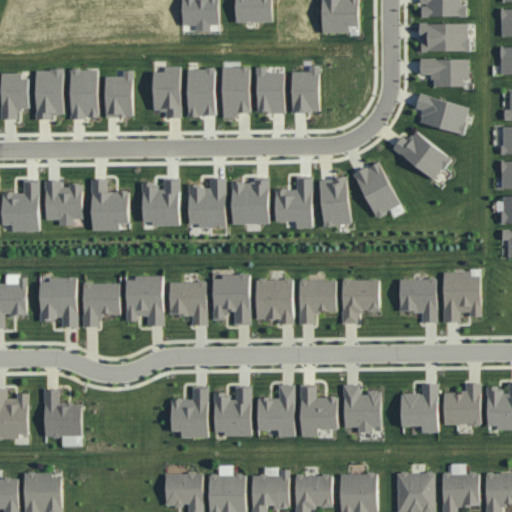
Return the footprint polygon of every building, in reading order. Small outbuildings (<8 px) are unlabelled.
[(221,0),(184,0),(185,24),(198,25),(198,30),(212,31),(212,24),(221,24),(221,0)] [(237,0),(238,22),(275,22),(274,0),(237,0)] [(323,0),(324,33),(352,32),(352,27),(362,27),(361,0),(323,0)] [(462,0),(422,0),(422,6),(424,6),(424,17),(469,17),(469,7),(463,6),(462,0)] [(423,51),(471,52),(472,24),(423,23),(423,51)] [(469,59),(423,59),(423,75),(435,75),(435,87),(470,86),(469,59)] [(295,112),(322,112),(321,66),(311,66),(311,72),(294,72),(295,112)] [(156,112),(168,111),(168,118),(184,118),(183,67),(167,67),(167,72),(156,72),(156,112)] [(252,67),(224,67),(225,118),(240,117),(240,113),(253,112),(252,67)] [(259,112),(287,113),(287,73),(269,73),(269,67),(259,67),(259,112)] [(190,69),(191,116),(218,116),(217,68),(190,69)] [(73,118),(101,118),(101,69),(73,70),(73,118)] [(38,119),(53,119),(53,115),(66,115),(67,70),(39,70),(38,119)] [(109,117),(136,117),(135,71),(125,71),(125,77),(108,77),(109,117)] [(31,111),(31,75),(4,75),(3,119),(19,119),(19,110),(31,111)] [(422,123),(466,134),(473,107),(422,95),(418,109),(425,111),(422,123)] [(404,137),(395,150),(438,179),(453,157),(417,132),(411,141),(404,137)] [(375,217),(401,207),(384,162),(358,172),(375,217)] [(354,224),(350,177),(322,180),(326,227),(354,224)] [(228,179),(212,178),(212,186),(190,186),(190,227),(228,227),(228,179)] [(315,228),(315,178),(298,178),(298,190),(277,190),(277,222),(287,222),(287,228),(296,228),(315,228)] [(94,231),(122,231),(122,224),(132,224),(131,192),(109,192),(109,179),(94,180),(94,231)] [(48,220),(62,220),(62,225),(76,225),(76,220),(85,219),(85,185),(64,185),(63,180),(47,181),(48,220)] [(144,186),(145,222),(154,221),(154,227),(182,226),(181,180),(165,181),(165,185),(144,186)] [(271,224),(272,182),(235,181),(234,223),(271,224)] [(42,182),(25,182),(26,193),(5,193),(5,225),(16,225),(16,232),(43,232),(42,182)] [(446,270),(446,321),(463,320),(463,311),(472,311),(472,316),(484,316),(484,269),(446,270)] [(253,323),(252,273),(224,273),(224,277),(215,277),(216,319),(227,319),(226,312),(236,312),(237,323),(253,323)] [(0,282),(0,326),(7,327),(7,314),(29,314),(29,274),(8,274),(8,283),(0,282)] [(166,275),(129,276),(130,320),(140,320),(140,315),(150,315),(150,325),(167,324),(166,275)] [(43,319),(64,319),(64,326),(80,326),(80,276),(51,276),(51,281),(43,281),(43,319)] [(296,322),(296,277),(259,278),(259,319),(282,318),(282,322),(296,322)] [(440,320),(439,277),(401,278),(401,311),(424,310),(424,321),(440,320)] [(338,278),(301,279),(302,322),(317,322),(317,311),(339,311),(338,278)] [(382,278),(344,279),(345,322),(360,322),(360,311),(382,311),(382,278)] [(85,282),(86,326),(100,325),(100,315),(123,314),(122,281),(85,282)] [(172,281),(172,313),(194,313),(194,323),(209,323),(209,281),(172,281)] [(447,424),(484,423),(483,381),(468,382),(468,391),(446,391),(447,424)] [(511,381),(510,387),(489,387),(489,425),(498,425),(498,429),(511,428),(511,381)] [(441,382),(425,382),(425,392),(404,392),(404,425),(425,424),(425,431),(441,431),(441,382)] [(260,428),(281,429),(281,435),(297,436),(297,383),(281,383),(281,397),(260,397),(260,428)] [(384,426),(384,391),(362,391),(362,383),(346,383),(346,426),(359,426),(359,431),(375,431),(375,426),(384,426)] [(254,435),(253,385),(236,386),(236,392),(216,392),(217,430),(226,430),(226,435),(254,435)] [(320,435),(320,428),(341,428),(340,396),(319,396),(319,385),(302,385),(304,435),(320,435)] [(9,387),(0,386),(0,437),(21,437),(21,433),(31,432),(30,392),(18,392),(19,397),(10,397),(9,387)] [(210,386),(194,386),(194,398),(174,398),(173,430),(183,430),(183,437),(210,437),(210,386)] [(47,437),(64,436),(64,446),(84,445),(84,403),(62,403),(61,387),(46,388),(47,437)] [(460,511),(460,505),(482,505),(482,471),(468,472),(468,463),(454,463),(454,471),(444,472),(445,511),(460,511)] [(292,468),(282,468),(282,466),(267,466),(267,474),(254,474),(254,511),(270,511),(270,506),(292,506),(292,468)] [(65,511),(65,475),(56,475),(56,471),(26,472),(26,511),(65,511)] [(437,511),(438,471),(399,471),(399,511),(437,511)] [(168,472),(168,505),(190,505),(190,511),(205,511),(206,473),(168,472)] [(343,511),(380,511),(380,472),(342,473),(343,511)] [(511,472),(488,472),(487,511),(503,511),(503,505),(511,504),(511,472)] [(211,511),(248,511),(249,474),(211,474),(211,511)] [(312,511),(313,506),(335,507),(335,474),(298,474),(297,511),(312,511)] [(0,509),(6,510),(6,511),(21,511),(21,477),(0,477),(0,509)]
